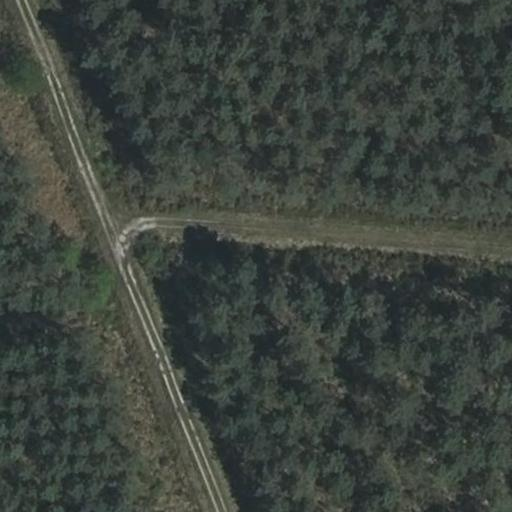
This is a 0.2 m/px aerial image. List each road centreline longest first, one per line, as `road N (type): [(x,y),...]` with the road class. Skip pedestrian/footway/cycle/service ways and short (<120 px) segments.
road 1 (track): [(248,511),(48,0)]
road 2 (track): [(136,224),(511,251)]
